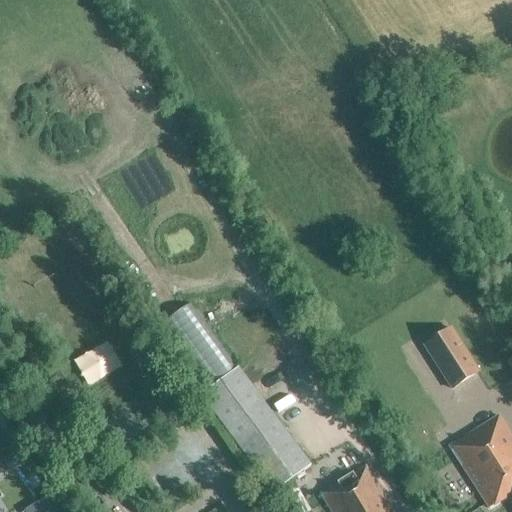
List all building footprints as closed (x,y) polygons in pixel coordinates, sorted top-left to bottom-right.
[(188,305),(162,324),(210,390),(236,371),(188,305)] [(480,372),(450,329),(423,347),(452,391),(480,372)] [(511,437),(499,417),(449,447),(489,510),(508,498),(511,504),(511,437)] [(279,425),(241,453),(272,494),(310,466),(279,425)] [(164,445),(170,459),(161,462),(174,491),(196,481),(177,439),(164,445)] [(239,463),(231,474),(245,484),(253,473),(239,463)] [(320,494),(331,511),(392,511),(366,467),(320,494)] [(32,504),(37,511),(49,511),(58,507),(49,493),(32,504)] [(237,511),(230,498),(203,511),(237,511)]
